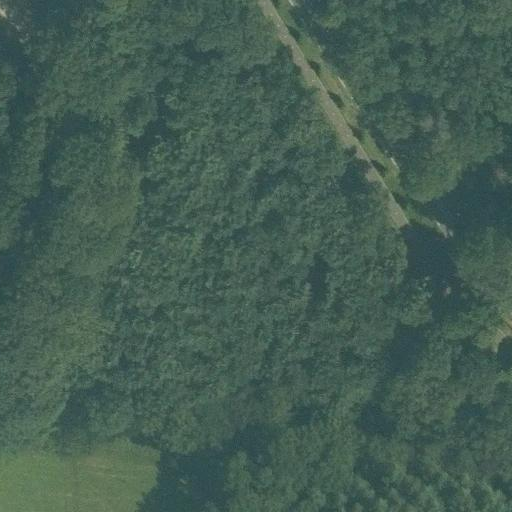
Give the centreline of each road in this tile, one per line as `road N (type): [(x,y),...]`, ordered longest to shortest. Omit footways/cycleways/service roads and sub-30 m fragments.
road 1 (primary): [(511,282),(420,183),(303,0)]
road 2 (unclassified): [(0,293),(104,0)]
